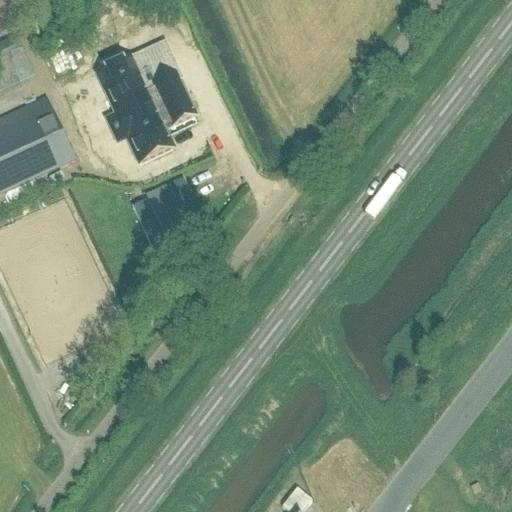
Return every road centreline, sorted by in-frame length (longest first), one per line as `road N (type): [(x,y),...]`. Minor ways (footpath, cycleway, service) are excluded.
road 1 (unclassified): [(39,511),(436,0)]
road 2 (primary): [(133,511),(511,23)]
road 3 (unclassified): [(388,511),(511,347)]
